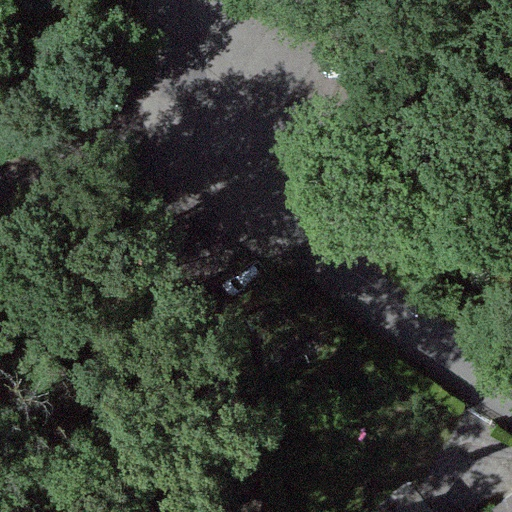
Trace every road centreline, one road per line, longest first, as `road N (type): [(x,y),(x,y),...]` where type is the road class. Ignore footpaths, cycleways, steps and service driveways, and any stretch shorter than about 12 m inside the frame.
road 1 (unclassified): [(163,123),(207,183),(511,389)]
road 2 (track): [(163,123),(249,511)]
road 3 (unclassified): [(0,181),(163,123)]
road 4 (residential): [(163,123),(161,0)]
